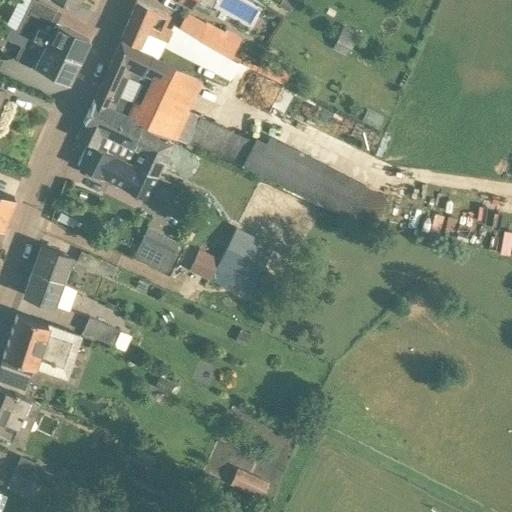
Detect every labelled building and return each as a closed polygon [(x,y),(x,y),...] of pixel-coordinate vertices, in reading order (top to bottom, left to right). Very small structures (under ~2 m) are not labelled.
[(30,0),(15,31),(21,34),(77,60),(87,39),(84,38),(82,37),(51,22),(56,11),(35,0),(30,0)] [(77,0),(55,0),(73,8),(77,0)] [(290,0),(280,0),(277,5),(289,13),(295,3),(290,0)] [(123,33),(121,38),(139,45),(146,32),(166,42),(172,30),(170,29),(164,26),(169,16),(136,1),(123,33)] [(203,24),(195,38),(230,58),(231,56),(240,38),(223,29),(222,30),(204,21),(204,22),(203,24)] [(9,28),(4,38),(22,47),(16,60),(32,68),(33,66),(63,81),(66,82),(77,60),(21,34),(15,31),(9,28)] [(346,56),(354,40),(339,33),(331,48),(346,56)] [(120,41),(92,103),(135,122),(142,107),(120,97),(131,72),(154,82),(163,62),(164,59),(120,41)] [(142,107),(135,122),(151,129),(174,139),(184,144),(196,116),(186,111),(200,80),(163,62),(154,82),(142,107)] [(282,85),(283,85),(289,73),(269,63),(267,68),(260,64),(256,72),(282,85)] [(83,122),(75,138),(79,140),(86,143),(131,164),(156,176),(172,142),(150,132),(151,129),(149,128),(135,122),(92,103),(83,123),(83,122)] [(252,141),(208,122),(196,148),(240,164),(252,141)] [(130,166),(131,164),(86,143),(76,166),(146,199),(155,178),(130,166)] [(0,192),(0,228),(1,229),(13,198),(0,192)] [(143,233),(131,259),(146,267),(162,274),(169,277),(180,254),(158,243),(162,235),(147,227),(143,233)] [(32,270),(61,282),(70,257),(40,246),(32,270)] [(210,278),(220,257),(198,247),(188,268),(210,278)] [(112,277),(117,266),(80,249),(75,261),(112,277)] [(254,283),(217,264),(210,279),(246,298),(254,283)] [(32,270),(22,295),(23,295),(52,306),(62,310),(67,312),(76,288),(71,286),(61,282),(32,270)] [(262,271),(256,283),(274,291),(280,280),(262,271)] [(161,302),(165,298),(164,292),(158,290),(154,294),(156,300),(161,302)] [(1,356),(0,360),(0,387),(23,397),(33,367),(65,378),(79,336),(15,315),(1,356)] [(113,344),(119,330),(88,315),(82,329),(113,344)] [(250,333),(239,328),(233,340),(244,345),(250,333)] [(169,392),(175,382),(159,374),(154,385),(169,392)] [(36,403),(22,397),(0,387),(0,437),(10,442),(16,430),(23,433),(36,403)] [(48,390),(40,393),(43,401),(51,399),(48,390)] [(33,484),(52,491),(58,478),(41,470),(42,467),(19,457),(11,475),(33,484)] [(262,497),(268,482),(237,468),(230,484),(262,497)] [(47,502),(52,491),(33,484),(11,475),(5,488),(28,498),(30,495),(47,502)]
